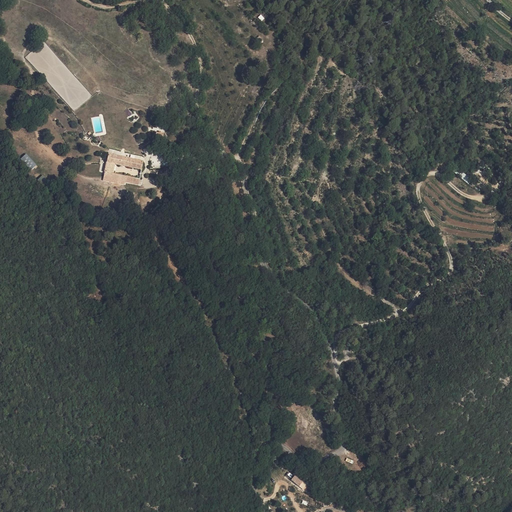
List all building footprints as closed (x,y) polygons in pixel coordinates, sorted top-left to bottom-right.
[(109,161),(132,165),(133,156),(114,153),(115,151),(111,150),(109,161)] [(26,153),(20,158),(31,170),(37,165),(26,153)] [(151,168),(161,168),(161,156),(151,156),(151,168)] [(460,178),(469,184),(472,179),(464,173),(460,178)] [(42,185),(47,180),(42,175),(37,180),(42,185)] [(302,484),(298,475),(292,477),(296,486),(302,484)]
